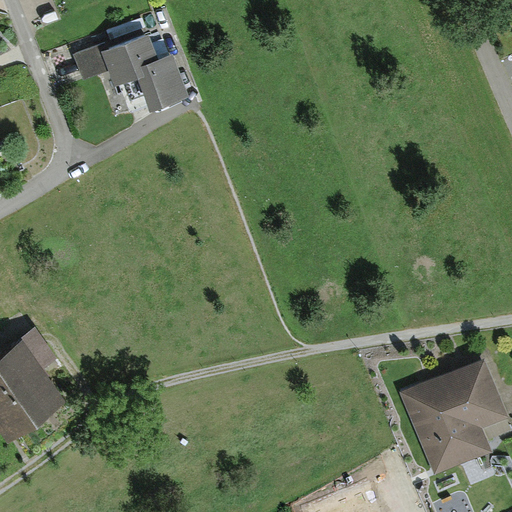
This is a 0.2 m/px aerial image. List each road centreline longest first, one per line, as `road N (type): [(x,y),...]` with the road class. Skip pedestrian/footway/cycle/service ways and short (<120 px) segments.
road 1 (track): [(307,348),(145,386),(0,482)]
road 2 (track): [(511,320),(307,348)]
road 3 (residential): [(17,0),(79,160)]
road 4 (residential): [(79,160),(187,101)]
